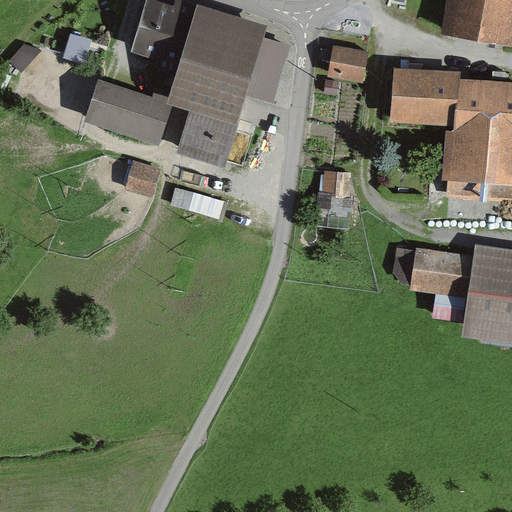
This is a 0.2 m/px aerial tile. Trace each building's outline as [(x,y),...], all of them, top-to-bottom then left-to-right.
[(173,158),(215,173),(245,87),(274,97),(291,48),(264,38),(267,29),(181,0),(147,0),(128,56),(174,72),(164,101),(190,110),(173,158)] [(511,49),(511,0),(452,0),(445,37),(511,49)] [(368,53),(334,47),(329,79),(362,84),(368,53)] [(461,76),(393,70),(388,124),(447,130),(442,184),(452,185),(451,197),(511,202),(511,88),(460,84),(461,76)] [(162,102),(99,81),(85,121),(148,143),(162,102)] [(164,173),(135,164),(126,191),(155,201),(164,173)] [(346,222),(354,173),(329,169),(321,217),(346,222)] [(223,215),(225,199),(207,197),(205,213),(223,215)] [(473,261),(415,252),(408,291),(467,301),(461,340),(511,348),(511,252),(476,246),(473,261)]
